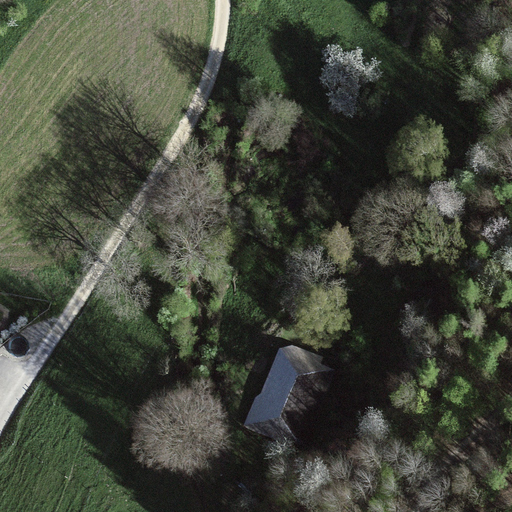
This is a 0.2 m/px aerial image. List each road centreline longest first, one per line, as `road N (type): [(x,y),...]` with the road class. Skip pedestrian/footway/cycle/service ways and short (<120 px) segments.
road 1 (residential): [(0,422),(181,134),(206,83),(221,0)]
road 2 (track): [(418,511),(445,459),(511,399)]
